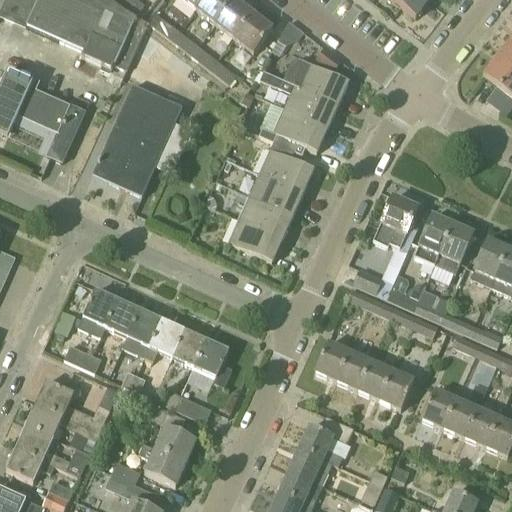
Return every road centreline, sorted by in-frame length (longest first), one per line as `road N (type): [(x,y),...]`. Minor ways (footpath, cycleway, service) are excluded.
road 1 (residential): [(292,322),(314,292),(368,169),(417,99)]
road 2 (residential): [(292,322),(77,226)]
road 3 (residential): [(217,511),(284,360),(292,322)]
road 4 (residential): [(0,399),(77,226)]
road 5 (residential): [(417,99),(289,0)]
road 6 (residential): [(417,99),(493,0)]
